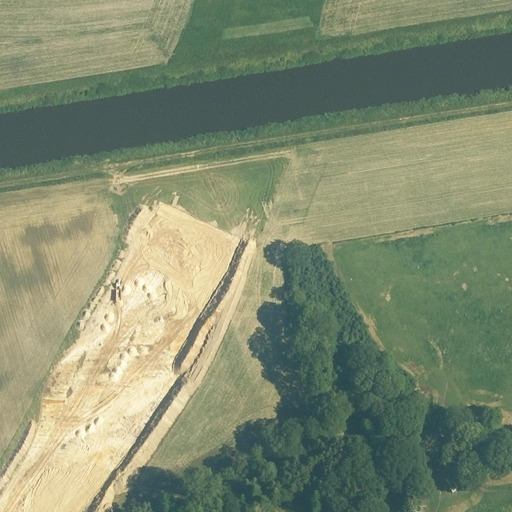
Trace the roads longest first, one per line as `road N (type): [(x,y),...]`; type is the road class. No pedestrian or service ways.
road 1 (unclassified): [(252,0),(203,187),(130,366),(35,511)]
road 2 (track): [(0,186),(511,105)]
